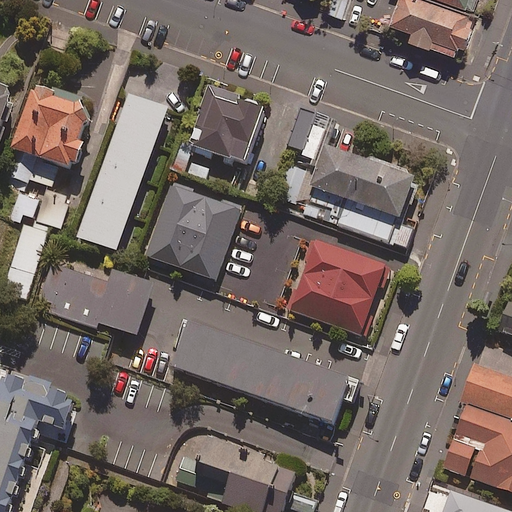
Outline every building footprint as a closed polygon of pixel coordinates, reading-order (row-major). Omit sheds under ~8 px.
[(473,20),(418,0),(410,0),(399,31),(419,39),(415,48),(434,55),(437,46),(463,55),(465,49),(472,51),(479,32),(470,29),(473,20)] [(438,0),(474,13),(478,0),(438,0)] [(0,125),(12,89),(0,84),(0,125)] [(239,96),(209,86),(191,145),(247,163),(264,107),(237,99),(239,96)] [(91,109),(33,88),(12,148),(18,150),(10,172),(52,188),(60,165),(74,170),(84,142),(80,140),(91,109)] [(168,108),(130,94),(78,237),(117,251),(168,108)] [(415,177),(326,145),(335,119),(299,106),(283,151),(313,161),(310,170),(289,162),(276,199),(303,209),(301,215),(410,254),(419,229),(399,222),(415,177)] [(192,151),(182,147),(173,169),(183,173),(192,151)] [(242,208),(172,183),(147,255),(217,280),(242,208)] [(41,200),(20,193),(11,221),(21,224),(24,215),(34,218),(41,200)] [(45,196),(37,222),(62,230),(70,204),(45,196)] [(28,301),(50,229),(34,225),(33,228),(24,225),(3,294),(28,301)] [(386,265),(315,239),(290,310),(361,336),(386,265)] [(111,282),(53,263),(38,309),(97,328),(99,322),(138,335),(155,284),(114,271),(111,282)] [(357,385),(191,324),(175,369),(341,429),(357,385)] [(511,371),(490,363),(476,400),(511,413),(511,371)] [(77,398),(2,372),(0,378),(0,511),(7,511),(40,421),(66,430),(77,398)] [(511,413),(476,400),(452,465),(511,487),(511,413)] [(265,462),(213,444),(205,466),(185,459),(177,484),(208,495),(206,501),(238,511),(286,511),(297,482),(263,470),(265,462)] [(38,511),(62,449),(48,445),(23,511),(38,511)] [(511,511),(452,491),(444,511),(511,511)] [(314,511),(317,502),(301,496),(295,511),(314,511)]
